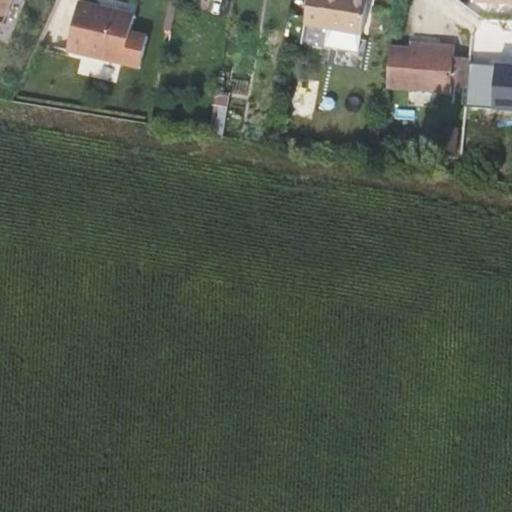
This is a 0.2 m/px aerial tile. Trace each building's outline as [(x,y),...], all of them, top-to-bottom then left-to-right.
[(0,0),(0,24),(10,0),(0,0)] [(363,33),(368,0),(308,0),(305,19),(304,23),(363,33)] [(134,15),(79,2),(67,50),(140,68),(147,37),(130,32),(134,15)] [(387,79),(387,89),(450,94),(451,86),(453,56),(454,45),(412,42),(411,49),(390,47),(387,79)] [(453,56),(451,86),(466,87),(468,57),(468,55),(453,56)] [(461,128),(443,126),(440,152),(457,154),(461,128)] [(511,142),(501,141),(498,158),(511,159),(511,142)]
